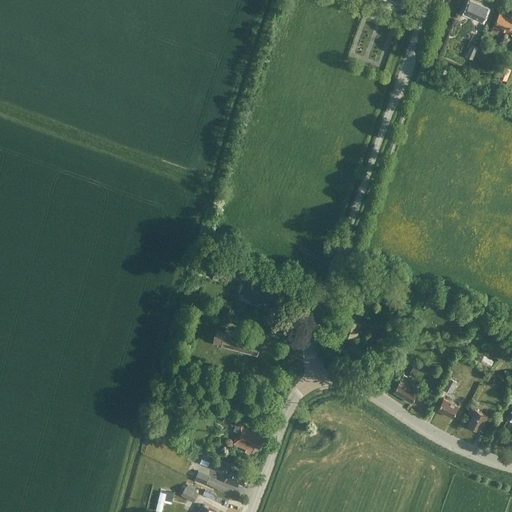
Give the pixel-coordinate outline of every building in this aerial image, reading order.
[(481,22),(487,7),(471,0),(469,0),(463,14),(481,22)] [(499,27),(507,31),(511,18),(498,12),(490,30),(497,33),(499,27)] [(456,39),(458,34),(471,39),(477,24),(463,19),(461,25),(453,22),(448,36),(456,39)] [(477,46),(471,43),(465,57),(471,60),(477,46)] [(215,253),(206,274),(217,278),(226,257),(215,253)] [(272,309),(280,285),(269,281),(267,284),(249,277),(243,295),(261,302),(260,304),(272,309)] [(391,333),(395,324),(377,316),(373,325),(391,333)] [(341,331),(344,332),(347,333),(345,338),(348,345),(347,346),(352,358),(360,355),(353,338),(354,336),(356,337),(361,323),(346,317),(345,319),(344,319),(344,320),(343,323),(344,323),(341,331)] [(257,353),(260,338),(225,329),(224,333),(214,331),(212,339),(222,341),(222,344),(257,353)] [(500,356),(511,362),(511,341),(510,340),(500,356)] [(414,376),(419,368),(414,365),(409,373),(414,376)] [(410,402),(417,392),(409,387),(413,380),(403,374),(392,391),(410,402)] [(450,393),(456,382),(448,377),(442,388),(450,393)] [(452,417),(458,406),(443,398),(437,408),(452,417)] [(217,406),(205,401),(202,408),(214,413),(217,406)] [(478,430),(486,415),(471,407),(468,413),(471,414),(467,424),(478,430)] [(254,446),(259,448),(263,438),(251,433),(253,431),(240,425),(244,416),(226,408),(222,418),(235,424),(233,429),(237,431),(232,443),(245,448),(244,450),(251,453),(254,446)] [(210,461),(208,466),(226,474),(224,481),(236,486),(238,482),(243,484),(248,471),(230,464),(212,457),(210,461)] [(194,480),(205,484),(209,475),(198,470),(194,480)] [(193,501),(197,492),(185,485),(180,494),(193,501)]
